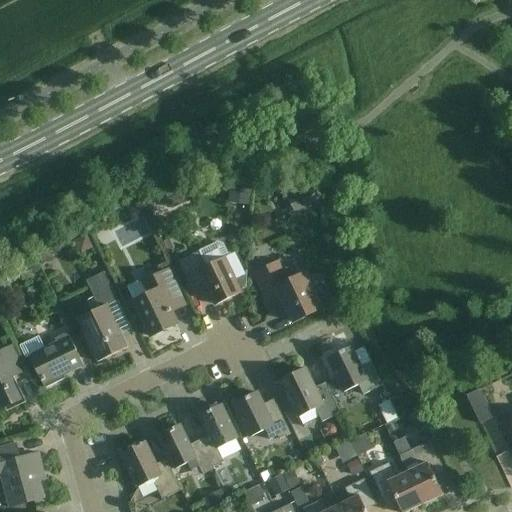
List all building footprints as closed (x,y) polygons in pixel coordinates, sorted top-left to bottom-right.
[(189,184),(166,194),(172,209),(195,199),(189,184)] [(306,189),(299,192),(306,208),(317,202),(311,189),(310,187),(306,189)] [(230,189),(229,201),(250,203),(251,190),(230,189)] [(87,236),(74,242),(80,254),(93,248),(87,236)] [(169,239),(163,242),(167,252),(173,248),(169,239)] [(199,251),(178,262),(192,291),(206,284),(216,305),(240,294),(239,291),(246,288),(247,271),(232,278),(223,258),(228,255),(223,245),(215,243),(199,251)] [(49,251),(37,257),(42,266),(53,260),(49,251)] [(293,322),(320,309),(303,275),(288,282),(279,263),(255,274),(268,302),(280,296),(293,322)] [(167,304),(180,297),(168,271),(142,284),(137,281),(126,287),(134,302),(151,337),(177,324),(167,304)] [(99,363),(127,349),(107,306),(118,301),(104,272),(86,281),(99,309),(78,319),(99,363)] [(63,375),(83,365),(67,333),(55,339),(56,343),(29,356),(45,389),(64,379),(63,375)] [(0,410),(20,401),(9,378),(23,372),(11,347),(0,352),(0,410)] [(363,395),(382,385),(371,362),(360,367),(350,347),(339,353),(339,354),(328,360),(343,392),(358,385),(363,395)] [(322,422),(340,413),(325,383),(315,388),(305,369),(280,381),(298,417),(315,409),(322,422)] [(466,393),(477,418),(487,414),(475,389),(466,393)] [(279,440),(290,434),(277,407),(266,413),(257,393),(233,404),(250,437),(264,430),(269,440),(277,436),(279,440)] [(389,400),(378,405),(386,423),(398,417),(389,400)] [(200,441),(213,467),(223,462),(217,449),(237,439),(221,406),(200,416),(210,436),(200,441)] [(419,411),(408,415),(411,425),(423,421),(419,411)] [(213,467),(200,441),(189,446),(179,426),(159,436),(175,469),(187,463),(193,475),(201,471),(203,475),(214,469),(213,467)] [(493,454),(496,452),(487,433),(484,434),(493,454)] [(365,435),(350,441),(355,453),(356,455),(371,449),(365,435)] [(445,472),(431,444),(430,441),(399,456),(407,473),(422,504),(443,494),(434,477),(445,472)] [(162,500),(181,490),(166,460),(155,465),(145,443),(141,445),(140,443),(137,445),(137,446),(121,454),(137,487),(152,480),(162,500)] [(36,473),(42,471),(37,454),(19,459),(15,445),(0,449),(0,474),(1,474),(10,507),(43,498),(36,473)] [(358,460),(348,464),(353,475),(363,471),(358,460)] [(406,511),(422,504),(407,473),(396,478),(388,463),(369,472),(383,501),(394,496),(401,511),(406,511)] [(292,469),(282,474),(289,490),(300,485),(292,469)] [(268,470),(259,475),(262,483),(263,483),(272,479),(268,470)] [(272,479),(268,481),(276,496),(289,490),(282,474),(272,479)] [(339,506),(341,511),(366,511),(366,510),(376,505),(364,479),(345,489),(350,500),(339,506)] [(258,486),(246,492),(252,504),(264,498),(258,486)] [(223,488),(206,496),(212,506),(228,498),(223,488)] [(341,511),(339,506),(327,511),(322,500),(303,509),(303,511),(341,511)]
